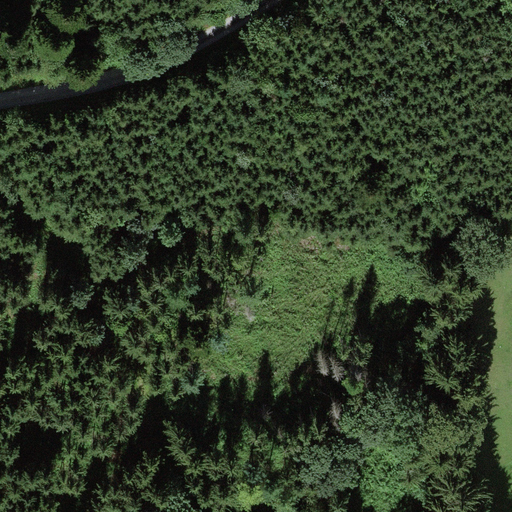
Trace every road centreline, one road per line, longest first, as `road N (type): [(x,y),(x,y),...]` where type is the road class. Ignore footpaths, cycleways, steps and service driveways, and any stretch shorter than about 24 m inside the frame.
road 1 (track): [(0,185),(74,271),(138,384),(171,478)]
road 2 (unclassified): [(0,100),(113,76),(184,49),(268,0)]
